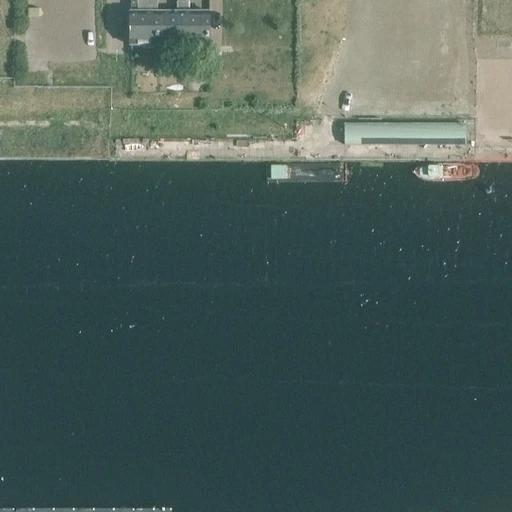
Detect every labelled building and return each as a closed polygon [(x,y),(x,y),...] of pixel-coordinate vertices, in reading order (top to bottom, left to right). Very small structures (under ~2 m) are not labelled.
[(137,3),(131,3),(131,47),(157,47),(157,13),(137,13),(137,3)] [(177,13),(157,13),(157,47),(183,47),(183,3),(177,3),(177,13)] [(189,3),(183,3),(183,47),(209,47),(209,13),(189,13),(189,3)] [(99,119),(52,118),(0,118),(0,150),(99,151),(99,119)] [(466,124),(346,124),(346,144),(466,145),(466,124)]
